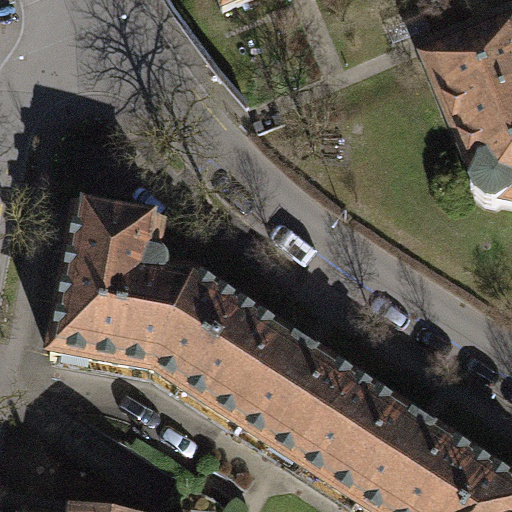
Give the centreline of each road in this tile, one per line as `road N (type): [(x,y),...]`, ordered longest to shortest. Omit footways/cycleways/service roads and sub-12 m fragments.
road 1 (residential): [(511,355),(318,229),(88,17)]
road 2 (residential): [(88,17),(0,122)]
